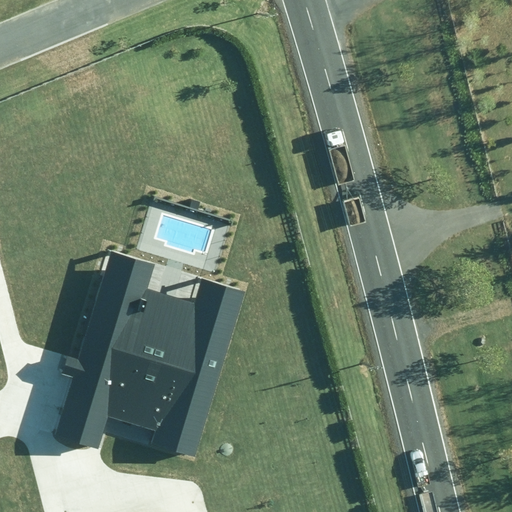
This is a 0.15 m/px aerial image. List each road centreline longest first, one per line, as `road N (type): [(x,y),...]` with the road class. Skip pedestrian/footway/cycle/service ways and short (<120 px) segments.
road 1 (tertiary): [(438,511),(304,0)]
road 2 (residential): [(0,54),(122,0)]
